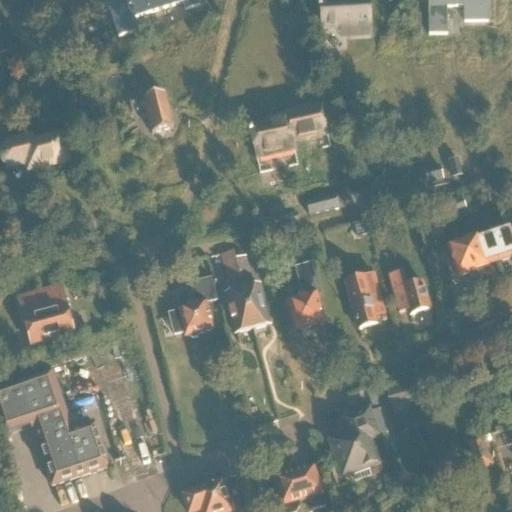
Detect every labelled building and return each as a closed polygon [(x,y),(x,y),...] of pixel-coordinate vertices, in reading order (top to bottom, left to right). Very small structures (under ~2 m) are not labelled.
[(110,12),(118,39),(137,33),(133,21),(183,5),(185,12),(199,8),(196,0),(125,0),(128,7),(110,12)] [(321,4),(322,31),(346,30),(346,38),(370,36),(368,2),(340,3),(339,0),(322,0),(323,4),(321,4)] [(428,0),(429,36),(447,36),(446,8),(466,8),(467,24),(488,24),(487,0),(428,0)] [(0,28),(0,54),(15,52),(11,26),(0,28)] [(112,33),(102,36),(106,51),(116,48),(112,33)] [(143,101),(152,136),(174,130),(165,95),(143,101)] [(285,116),(286,118),(249,126),(257,161),(295,152),(293,144),(328,136),(322,108),(285,116)] [(16,167),(27,164),(28,169),(68,159),(62,137),(32,144),(31,139),(10,144),(8,145),(6,146),(4,147),(3,149),(2,151),(1,154),(1,156),(1,158),(2,161),(3,163),(5,164),(7,166),(9,167),(11,167),(14,167),(16,167)] [(458,162),(449,164),(452,179),(462,177),(458,162)] [(441,171),(425,174),(428,186),(443,182),(441,171)] [(341,193),(306,202),(309,218),(345,209),(341,193)] [(465,210),(461,200),(446,206),(450,215),(465,210)] [(367,225),(354,228),(358,240),(370,237),(367,225)] [(477,240),(448,250),(458,279),(487,269),(511,260),(511,237),(509,230),(477,241),(477,240)] [(317,239),(306,243),(309,254),(321,251),(317,239)] [(233,255),(222,258),(232,296),(225,298),(236,337),(252,332),(235,262),(233,255)] [(235,262),(252,332),(270,327),(260,289),(254,290),(245,259),(235,262)] [(304,300),(288,305),(296,332),(299,331),(303,333),(308,332),(310,328),(323,324),(316,298),(321,297),(313,267),(296,272),(304,300)] [(422,285),(407,289),(403,274),(389,278),(399,315),(409,312),(410,317),(430,312),(422,285)] [(376,321),(386,318),(374,277),(358,281),(359,286),(347,290),(359,332),(378,326),(376,321)] [(213,332),(206,306),(218,303),(212,280),(189,286),(195,308),(179,312),(179,315),(170,317),(175,337),(184,334),(185,339),(188,338),(192,340),(197,339),(199,335),(213,332)] [(64,297),(42,304),(52,340),(73,334),(64,297)] [(52,340),(42,304),(21,310),(30,347),(52,340)] [(48,363),(0,379),(0,436),(2,441),(33,431),(52,489),(109,470),(95,427),(71,434),(66,420),(67,419),(48,363)] [(390,389),(396,409),(417,403),(410,382),(390,389)] [(379,439),(370,416),(369,412),(342,421),(347,436),(329,443),(342,479),(353,475),(355,482),(371,477),(368,470),(379,466),(370,442),(379,439)] [(484,440),(468,445),(472,457),(473,461),(470,462),(474,474),(493,468),(489,455),(488,452),(484,440)] [(275,481),(279,497),(275,505),(277,511),(297,511),(299,508),(298,504),(309,500),(312,511),(316,511),(326,509),(315,473),(303,477),(302,473),(275,481)] [(406,474),(396,477),(402,500),(412,497),(406,474)] [(402,500),(396,477),(383,480),(389,503),(402,500)] [(194,494),(183,498),(187,511),(247,511),(244,500),(231,505),(223,483),(194,493),(194,494)]
